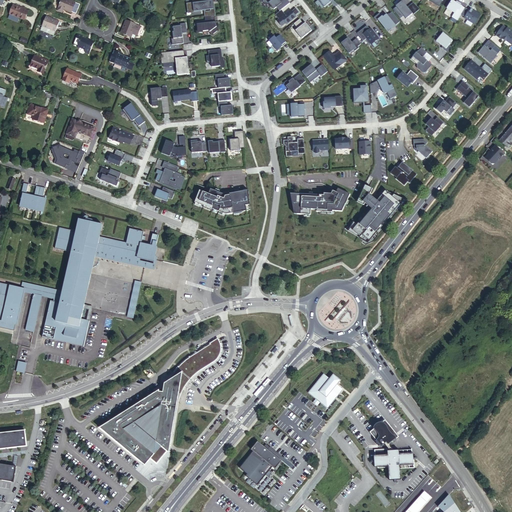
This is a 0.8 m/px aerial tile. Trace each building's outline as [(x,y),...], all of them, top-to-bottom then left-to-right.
[(80,5),(69,0),(61,0),(57,11),(62,13),(64,9),(67,10),(66,11),(72,13),(72,12),(76,14),(80,5)] [(192,0),(193,3),(187,4),(188,10),(194,9),(194,11),(204,10),(214,9),(213,2),(216,2),(215,0),(192,0)] [(276,6),(280,11),(282,10),(290,3),(287,0),(281,0),(280,1),(278,0),(263,0),(264,1),(270,3),(274,8),(276,6)] [(317,2),(316,3),(319,7),(320,6),(322,9),(324,8),(330,2),(332,0),(316,0),(316,1),(317,2)] [(399,5),(393,9),(400,18),(402,17),(405,14),(408,17),(412,13),(413,14),(420,9),(413,2),(407,7),(401,0),(400,0),(397,3),(399,5)] [(452,0),(451,0),(447,8),(455,13),(452,17),(458,20),(461,15),(463,12),(459,10),(462,6),(460,5),(461,3),(457,1),(456,2),(452,0)] [(13,5),(10,14),(19,18),(25,20),(28,11),(19,8),(19,7),(13,5)] [(280,11),(276,14),(279,19),(278,20),(282,26),(286,22),(287,24),(296,17),(295,15),(300,12),(296,8),(292,11),(291,10),(286,14),(282,10),(280,11)] [(469,10),(465,8),(463,12),(461,15),(465,17),(464,18),(473,23),(475,23),(480,14),(476,12),(475,13),(473,11),(474,10),(470,8),(469,10)] [(204,10),(205,17),(207,17),(206,13),(214,12),(214,9),(204,10)] [(395,26),(400,22),(392,12),(387,16),(386,15),(383,18),(379,13),(374,18),(377,21),(379,20),(388,32),(393,28),(392,27),(394,25),(395,26)] [(42,26),(49,29),(55,31),(59,22),(54,20),(52,19),(46,16),(42,26)] [(205,21),(197,22),(198,32),(203,31),(209,31),(212,35),(219,29),(215,26),(215,25),(214,25),(214,22),(215,22),(214,16),(207,17),(205,17),(205,21)] [(298,29),(296,31),(301,38),(311,30),(307,26),(308,25),(306,23),(304,24),(300,19),(294,24),(298,29)] [(131,37),(136,25),(136,24),(126,20),(124,26),(121,34),(131,37)] [(181,24),(181,26),(174,27),(175,32),(173,32),(174,38),(172,39),(172,45),(184,44),(182,33),(187,33),(187,24),(181,24)] [(136,25),(131,37),(133,38),(134,38),(135,36),(138,33),(140,30),(139,26),(136,25)] [(367,25),(357,33),(363,41),(367,39),(371,45),(379,39),(372,29),(370,29),(367,25)] [(503,26),(496,35),(501,40),(502,39),(505,42),(506,41),(510,45),(511,44),(511,31),(508,28),(507,29),(503,26)] [(443,33),(437,41),(442,45),(441,47),(448,52),(452,47),(445,42),(449,37),(443,33)] [(274,36),(269,40),(277,51),(283,47),(282,45),(286,42),(280,35),(276,38),(274,36)] [(94,43),(89,41),(81,38),(78,47),(85,49),(85,53),(89,54),(94,43)] [(345,40),(341,43),(349,54),(354,50),(355,51),(359,48),(358,47),(361,44),(357,39),(352,42),(349,39),(347,41),(345,40)] [(483,45),(477,52),(483,57),(490,63),(496,55),(500,50),(495,45),(490,51),(483,45)] [(427,52),(421,48),(410,57),(416,63),(416,66),(422,71),(427,71),(431,66),(431,64),(423,57),(427,52)] [(207,51),(207,55),(205,55),(205,62),(210,61),(210,66),(223,65),(223,67),(228,66),(227,58),(224,59),(223,49),(207,51)] [(166,55),(161,56),(161,64),(177,62),(178,75),(189,74),(188,61),(185,61),(185,57),(184,50),(165,52),(166,55)] [(330,51),(323,56),(334,69),(336,69),(347,60),(339,50),(333,55),(330,51)] [(118,54),(114,64),(122,67),(121,69),(126,71),(131,59),(118,54)] [(44,59),(35,55),(30,65),(38,69),(37,72),(43,74),(49,61),(44,59)] [(471,60),(464,69),(477,79),(479,76),(483,80),(492,70),(485,64),(481,68),(471,60)] [(305,69),(302,72),(311,82),(320,75),(321,77),(328,71),(322,65),(316,70),(312,64),(307,68),(308,68),(306,70),(305,69)] [(67,69),(63,79),(69,82),(70,80),(77,84),(81,75),(67,69)] [(419,77),(411,70),(407,75),(403,72),(397,79),(407,88),(413,81),(414,82),(419,77)] [(216,80),(218,79),(219,88),(226,87),(231,87),(230,78),(225,79),(224,74),(215,75),(216,80)] [(306,81),(300,74),(294,79),(293,78),(289,81),(288,80),(284,83),(292,93),(301,86),(300,86),(306,81)] [(387,75),(374,82),(377,88),(380,86),(381,88),(384,93),(386,91),(390,97),(396,94),(391,84),(388,85),(387,82),(390,81),(387,75)] [(463,80),(453,92),(463,101),(460,106),(466,111),(480,95),(474,91),(469,87),(470,86),(463,80)] [(374,82),(370,85),(371,94),(381,88),(380,86),(377,88),(374,82)] [(354,102),(368,102),(368,98),(366,98),(366,95),(368,95),(367,86),(361,87),(361,89),(354,90),(354,102)] [(218,93),(219,102),(232,100),(231,92),(226,93),(226,87),(219,88),(212,89),(213,93),(218,93)] [(151,89),(152,100),(158,99),(158,98),(162,98),(162,97),(168,97),(167,88),(161,89),(161,88),(151,89)] [(191,90),(173,92),(175,101),(178,101),(178,102),(181,101),(192,99),(192,101),(199,101),(198,92),(191,92),(191,90)] [(323,102),(324,108),(331,108),(331,106),(336,106),(336,107),(342,106),(341,96),(324,97),(325,102),(323,102)] [(441,102),(437,107),(443,113),(446,110),(452,115),(457,109),(455,107),(458,104),(450,97),(446,102),(445,101),(442,103),(441,102)] [(219,102),(218,102),(219,107),(221,107),(222,115),(234,114),(233,105),(228,106),(227,101),(219,102)] [(131,104),(122,110),(132,123),(134,122),(138,127),(145,122),(131,104)] [(291,104),(281,105),(282,118),(301,117),(301,110),(301,105),(291,105),(291,104)] [(31,105),(28,114),(34,116),(33,119),(44,123),(48,110),(31,105)] [(429,127),(426,130),(432,136),(444,123),(438,117),(435,120),(433,119),(427,125),(429,127)] [(72,120),(66,134),(75,138),(78,132),(91,137),(94,128),(72,120)] [(113,126),(109,138),(122,143),(123,141),(129,144),(132,139),(134,135),(122,130),(122,132),(119,130),(119,129),(113,126)] [(511,126),(499,141),(509,149),(511,144),(511,143),(510,142),(511,139),(511,126)] [(230,140),(231,151),(240,150),(240,148),(245,148),(243,131),(235,132),(235,139),(230,140)] [(175,143),(167,140),(162,152),(170,156),(171,151),(177,154),(178,155),(186,154),(185,136),(179,137),(180,145),(183,145),(183,147),(177,147),(177,150),(173,148),(175,143)] [(285,146),(287,157),(293,157),(292,152),(298,151),(298,154),(305,153),(304,139),(297,140),(298,142),(293,143),(292,137),(287,138),(288,141),(283,141),(284,146),(285,146)] [(335,139),(336,149),(349,149),(349,150),(354,149),(353,140),(349,140),(349,139),(345,139),(345,138),(340,139),(335,139)] [(417,149),(415,151),(417,153),(418,152),(426,159),(432,152),(425,145),(428,142),(425,139),(413,140),(414,146),(416,146),(417,149)] [(195,140),(191,141),(192,153),(207,151),(206,142),(202,143),(202,141),(197,142),(196,142),(195,140)] [(213,141),(210,141),(211,153),(226,152),(225,140),(220,140),(220,142),(215,142),(213,142),(213,141)] [(328,140),(313,141),(314,152),(317,154),(320,152),(320,151),(329,150),(328,140)] [(359,149),(359,155),(371,155),(371,142),(359,142),(359,149)] [(61,144),(53,148),(58,160),(56,164),(66,168),(67,164),(71,166),(73,161),(80,164),(85,152),(80,150),(80,151),(75,149),(74,151),(61,146),(61,144)] [(490,152),(484,157),(492,165),(504,153),(495,145),(489,151),(490,152)] [(126,153),(117,150),(115,156),(112,155),(109,162),(120,166),(122,159),(123,160),(126,153)] [(394,175),(401,184),(405,180),(407,182),(416,174),(413,170),(413,169),(407,162),(407,163),(406,161),(401,165),(399,162),(390,169),(395,174),(394,175)] [(173,164),(168,162),(164,172),(170,174),(171,170),(176,172),(177,171),(171,168),(173,164)] [(102,174),(100,180),(117,187),(119,182),(117,181),(118,178),(119,179),(121,173),(110,168),(109,171),(102,168),(100,174),(102,174)] [(176,172),(171,170),(170,174),(164,172),(160,182),(163,183),(163,184),(177,189),(177,188),(180,190),(185,177),(182,176),(182,175),(176,172)] [(11,178),(6,189),(12,190),(16,180),(11,178)] [(26,208),(28,197),(27,197),(27,195),(25,195),(27,185),(23,184),(20,196),(21,196),(18,207),(26,208)] [(34,210),(39,187),(34,186),(32,198),(28,197),(26,208),(34,210)] [(363,205),(364,203),(366,194),(375,200),(375,199),(370,195),(373,190),(365,186),(357,202),(363,205)] [(43,188),(39,187),(34,210),(42,212),(44,201),(40,200),(43,188)] [(175,192),(164,187),(162,191),(162,192),(158,190),(155,197),(167,201),(168,197),(172,199),(175,192)] [(324,195),(290,194),(293,209),(297,209),(297,214),(310,214),(311,209),(316,209),(316,211),(332,212),(332,210),(342,211),(350,194),(338,188),(336,192),(333,190),(331,193),(330,195),(324,195)] [(200,190),(195,202),(204,206),(203,207),(212,211),(212,209),(225,214),(247,210),(246,206),(250,205),(248,190),(224,194),(210,189),(208,194),(200,190)] [(356,225),(349,231),(364,240),(366,238),(370,241),(380,229),(379,227),(384,221),(386,222),(393,214),(391,212),(394,209),(396,210),(401,203),(400,202),(403,198),(384,189),(382,193),(383,194),(377,201),(375,200),(366,194),(364,203),(370,208),(374,211),(372,213),(368,218),(363,224),(360,228),(356,225)] [(10,194),(5,207),(11,209),(16,196),(10,194)] [(55,248),(72,252),(63,292),(60,303),(54,301),(51,301),(46,323),(48,323),(47,325),(45,325),(43,334),(50,336),(49,338),(83,346),(86,332),(89,321),(86,320),(81,319),(84,305),(96,253),(130,261),(136,263),(135,264),(144,266),(145,261),(139,260),(140,255),(153,258),(158,234),(152,232),(150,244),(141,242),(142,238),(145,239),(146,235),(143,235),(144,231),(130,228),(126,242),(98,236),(101,224),(79,219),(76,231),(60,227),(55,248)] [(141,283),(137,282),(129,315),(134,316),(141,283)] [(0,327),(6,329),(7,323),(15,325),(22,292),(23,289),(0,283),(0,327)] [(23,289),(22,292),(34,294),(40,296),(54,299),(54,301),(60,303),(63,292),(24,284),(23,289)] [(40,296),(34,294),(26,330),(34,332),(37,319),(35,318),(40,296)] [(92,307),(84,305),(83,308),(89,309),(86,320),(89,321),(91,310),(92,307)] [(220,337),(219,336),(207,344),(193,354),(185,361),(182,364),(179,367),(176,372),(174,375),(172,379),(168,388),(166,388),(166,391),(162,391),(162,389),(160,390),(103,429),(146,466),(160,448),(164,450),(172,439),(177,431),(178,431),(183,392),(185,388),(187,384),(192,376),(195,373),(199,370),(201,368),(210,362),(211,361),(213,360),(214,359),(215,359),(216,358),(219,355),(219,354),(220,352),(221,350),(222,348),(222,347),(222,345),(222,344),(222,342),(221,341),(221,340),(220,339),(220,337)] [(324,374),(309,392),(328,408),(344,389),(337,383),(341,379),(334,373),(330,378),(324,374)] [(387,426),(383,421),(379,425),(383,430),(387,426)] [(375,441),(380,447),(384,443),(386,445),(396,437),(387,426),(383,430),(379,425),(373,429),(375,432),(372,434),(377,440),(375,441)] [(375,432),(373,429),(368,433),(375,441),(377,440),(372,434),(375,432)] [(0,434),(0,480),(13,483),(16,467),(0,464),(0,449),(27,447),(25,431),(0,434)] [(263,447),(257,442),(250,450),(252,452),(239,469),(246,475),(245,477),(256,486),(265,476),(267,478),(281,462),(267,450),(263,447)] [(265,445),(263,447),(267,450),(291,469),(293,467),(269,447),(269,448),(265,445)] [(398,451),(398,450),(386,451),(386,450),(373,451),(373,456),(372,456),(373,467),(386,467),(387,481),(399,480),(399,466),(412,465),(412,453),(410,453),(410,450),(398,451)] [(460,511),(448,495),(438,506),(443,511),(460,511)]
